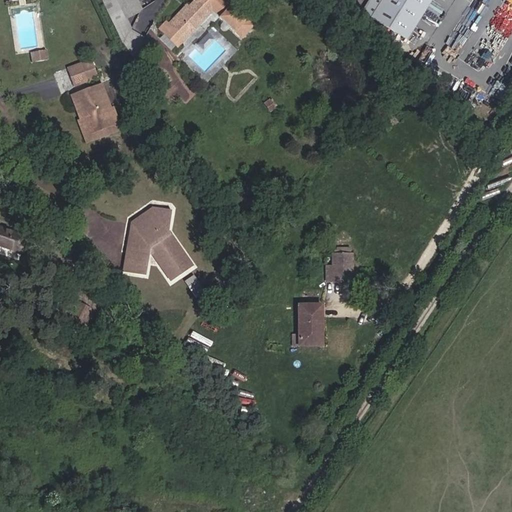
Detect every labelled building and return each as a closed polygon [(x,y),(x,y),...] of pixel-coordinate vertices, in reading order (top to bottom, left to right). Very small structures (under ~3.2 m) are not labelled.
[(141,10),(136,0),(103,0),(113,24),(123,19),(141,10)] [(241,39),(253,26),(232,5),(228,8),(222,2),(224,0),(196,0),(189,8),(185,12),(182,9),(167,24),(165,22),(158,29),(175,46),(187,35),(189,37),(213,12),(241,39)] [(370,0),(363,13),(410,41),(432,0),(370,0)] [(133,58),(144,39),(129,31),(123,19),(113,24),(123,44),(132,57),(133,58)] [(178,49),(189,37),(187,35),(175,46),(178,49)] [(48,60),(46,50),(34,52),(35,54),(42,53),(44,61),(48,60)] [(44,61),(42,53),(35,54),(36,62),(44,61)] [(93,79),(87,62),(82,64),(88,81),(93,79)] [(88,81),(82,64),(67,69),(74,86),(88,81)] [(112,127),(97,87),(76,95),(92,135),(112,127)] [(114,133),(112,127),(92,135),(76,95),(72,96),(82,122),(79,123),(87,144),(114,133)] [(192,267),(168,232),(170,216),(155,213),(134,228),(136,231),(135,237),(130,236),(125,271),(145,275),(148,257),(152,254),(171,281),(192,267)] [(0,248),(20,256),(27,238),(0,228),(0,248)] [(352,282),(352,255),(349,255),(335,255),(332,255),(333,267),(333,282),(352,282)] [(199,287),(200,286),(193,276),(185,282),(191,292),(192,291),(199,287)] [(196,298),(203,293),(199,287),(192,291),(196,298)] [(84,323),(92,309),(79,302),(72,316),(84,323)] [(322,346),(321,305),(298,306),(299,336),(299,346),(322,346)] [(77,336),(84,323),(72,316),(64,329),(77,336)]
